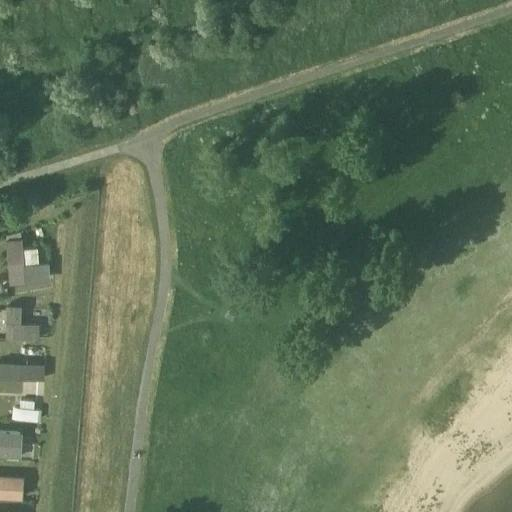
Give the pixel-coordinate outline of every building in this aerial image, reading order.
[(9,283),(51,280),(50,262),(24,264),(22,238),(6,239),(9,283)] [(6,336),(39,337),(40,322),(21,322),(22,304),(7,304),(6,336)] [(0,360),(0,376),(45,379),(46,363),(0,360)] [(14,401),(13,415),(39,418),(41,404),(14,401)] [(0,455),(21,456),(23,431),(0,429),(0,455)] [(24,475),(0,473),(0,497),(22,499),(24,475)]
